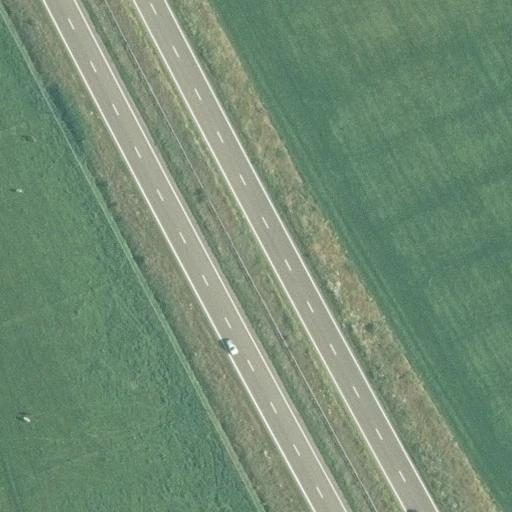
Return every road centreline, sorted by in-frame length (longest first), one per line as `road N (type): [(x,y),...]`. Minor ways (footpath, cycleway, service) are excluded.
road 1 (trunk): [(59,0),(332,511)]
road 2 (trunk): [(422,511),(154,0)]
